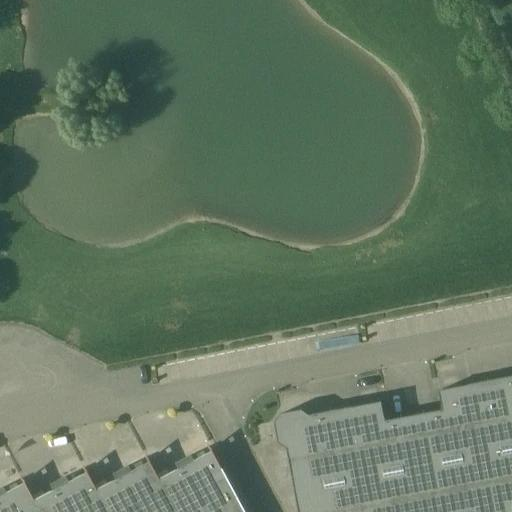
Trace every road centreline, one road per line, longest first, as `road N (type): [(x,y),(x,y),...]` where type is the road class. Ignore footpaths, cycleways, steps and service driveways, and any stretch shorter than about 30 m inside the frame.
road 1 (unclassified): [(511,327),(202,386)]
road 2 (unclassified): [(202,386),(106,402),(33,397),(0,405)]
road 3 (unclassified): [(270,511),(202,386)]
